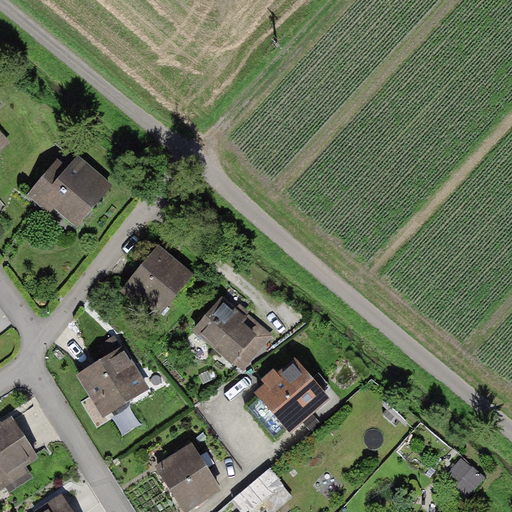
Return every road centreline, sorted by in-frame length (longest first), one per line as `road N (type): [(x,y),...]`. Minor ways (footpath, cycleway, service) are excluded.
road 1 (track): [(2,0),(511,422)]
road 2 (track): [(30,363),(188,153)]
road 3 (track): [(339,0),(194,158)]
road 4 (residential): [(120,511),(30,363),(0,383)]
